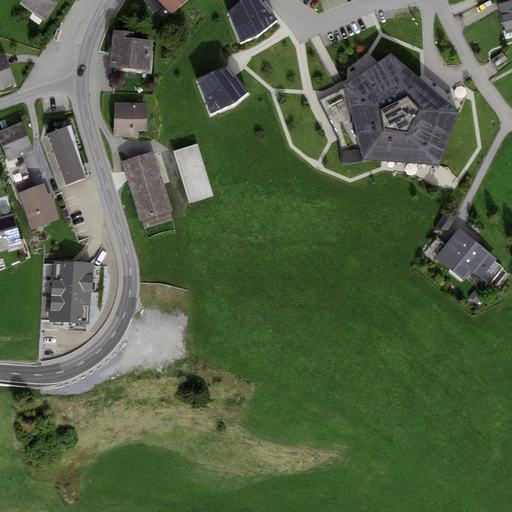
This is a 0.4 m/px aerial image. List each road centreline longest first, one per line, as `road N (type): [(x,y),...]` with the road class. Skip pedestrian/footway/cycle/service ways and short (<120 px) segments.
road 1 (secondary): [(81,83),(128,259),(128,299),(117,327),(82,361),(47,372),(0,371)]
road 2 (unknown): [(50,284),(59,323),(84,323),(125,247)]
road 3 (residential): [(441,0),(473,67),(511,116)]
road 4 (residential): [(280,0),(316,21),(400,0)]
